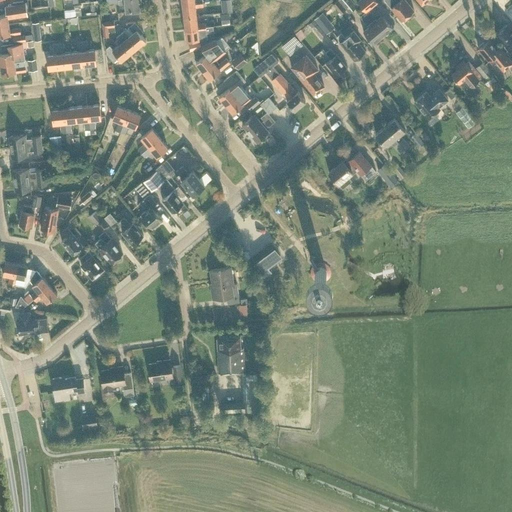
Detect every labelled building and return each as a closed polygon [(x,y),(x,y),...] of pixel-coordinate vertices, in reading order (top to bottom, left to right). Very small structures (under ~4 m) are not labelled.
[(126,10),(141,8),(139,0),(113,0),(113,2),(118,1),(118,3),(125,3),(126,10)] [(341,13),(346,9),(338,0),(337,0),(333,3),(341,13)] [(339,0),(349,12),(357,6),(351,0),(339,0)] [(383,35),(393,27),(383,15),(377,20),(369,9),(378,2),(376,0),(359,0),(358,1),(366,11),(364,12),(364,13),(383,35)] [(413,11),(414,10),(405,0),(385,0),(402,20),(408,15),(409,16),(414,12),(413,11)] [(184,16),(197,15),(196,7),(203,6),(203,2),(182,4),(184,16)] [(0,24),(9,24),(8,18),(27,15),(26,3),(6,6),(7,14),(0,14),(0,24)] [(80,6),(66,8),(67,15),(81,12),(80,6)] [(322,11),(314,18),(326,33),(335,26),(322,11)] [(374,44),(383,35),(364,13),(361,16),(369,26),(363,31),(374,44)] [(221,24),(229,24),(229,14),(221,14),(221,24)] [(206,26),(205,22),(198,23),(197,15),(184,16),(185,29),(206,26)] [(325,33),(314,20),(309,24),(320,38),(325,33)] [(41,40),(39,21),(32,22),(34,40),(41,40)] [(137,47),(146,40),(140,33),(143,31),(135,21),(126,22),(129,26),(125,30),(128,33),(128,34),(129,35),(128,36),(137,47)] [(9,34),(20,33),(19,28),(10,29),(9,24),(0,24),(0,35),(9,34)] [(504,46),(510,52),(511,50),(511,31),(506,24),(496,33),(506,44),(504,46)] [(206,26),(185,29),(187,40),(200,39),(207,38),(206,33),(214,32),(213,26),(206,26)] [(307,35),(301,28),(295,33),(300,40),(307,35)] [(129,35),(128,34),(124,30),(116,36),(118,38),(121,42),(120,42),(129,53),(137,47),(128,36),(129,35)] [(345,47),(355,59),(359,56),(361,55),(363,53),(363,52),(365,51),(357,41),(360,39),(353,30),(345,37),(341,33),(337,36),(345,47)] [(293,33),(287,38),(296,49),(302,44),(293,33)] [(25,34),(13,36),(14,43),(26,41),(25,34)] [(121,60),(129,53),(120,42),(121,42),(118,38),(114,41),(117,45),(112,49),(109,45),(106,48),(107,54),(113,61),(118,57),(121,60)] [(289,54),(296,49),(287,38),(280,43),(289,54)] [(511,60),(499,45),(496,48),(488,38),(478,47),(488,60),(493,65),(496,63),(503,72),(509,67),(511,64),(511,60)] [(203,70),(216,59),(226,51),(216,39),(201,46),(200,46),(206,54),(196,62),(203,70)] [(72,66),(84,64),(81,40),(76,41),(77,48),(79,49),(80,51),(71,52),(72,66)] [(84,64),(96,63),(95,49),(85,50),(85,48),(87,46),(86,40),(81,40),(84,64)] [(200,46),(201,46),(200,42),(189,43),(190,51),(200,46)] [(2,53),(0,53),(0,61),(0,63),(24,60),(25,59),(23,47),(23,43),(13,44),(13,43),(7,44),(9,52),(2,53)] [(48,68),(60,67),(58,43),(53,44),(53,50),(56,51),(56,54),(47,55),(48,68)] [(72,66),(71,52),(61,53),(61,50),(63,49),(63,43),(58,43),(60,67),(72,66)] [(337,76),(347,67),(336,54),(330,48),(326,51),(331,58),(325,62),(337,76)] [(247,61),(241,53),(231,60),(238,68),(247,61)] [(295,109),(305,100),(298,91),(296,92),(280,72),(279,73),(273,65),(278,61),(271,53),(253,68),(260,76),(266,71),(272,78),(271,79),(283,93),(281,94),(295,109)] [(319,89),(324,85),(313,72),(318,68),(306,54),(291,67),(314,94),(315,92),(317,92),(319,90),(319,89)] [(38,69),(36,58),(27,59),(29,71),(38,69)] [(220,70),(228,64),(230,62),(226,58),(219,63),(216,59),(203,70),(209,78),(220,69),(220,70)] [(15,72),(26,70),(24,60),(0,63),(2,73),(15,71),(15,72)] [(464,79),(471,86),(479,79),(478,77),(481,75),(469,60),(466,63),(463,60),(455,67),(457,69),(452,74),(459,83),(464,79)] [(496,80),(492,75),(493,74),(483,62),(476,67),(487,80),(484,81),(488,86),(496,80)] [(240,85),(245,80),(236,69),(223,80),(229,87),(219,95),(226,104),(244,89),(240,85)] [(439,107),(448,99),(439,88),(430,96),(426,91),(414,101),(428,118),(440,108),(439,107)] [(251,97),(247,93),(244,89),(226,104),(233,112),(243,103),(251,97)] [(450,89),(446,92),(451,98),(455,95),(450,89)] [(251,109),(260,101),(256,96),(247,103),(251,109)] [(260,103),(267,111),(269,113),(277,107),(268,96),(260,103)] [(87,105),(90,129),(95,128),(95,122),(92,121),(92,119),(101,118),(100,104),(87,105)] [(85,130),(90,129),(87,105),(75,106),(77,120),(86,119),(87,122),(84,123),(85,130)] [(120,131),(129,109),(118,105),(113,118),(121,121),(120,124),(118,123),(115,129),(120,131)] [(68,121),(77,120),(75,106),(64,108),(66,132),(71,131),(70,124),(68,124),(68,121)] [(61,132),(66,132),(64,108),(51,109),(53,123),(62,122),(63,125),(60,125),(61,132)] [(135,127),(140,114),(129,109),(120,131),(125,133),(128,127),(125,125),(126,123),(135,127)] [(269,113),(267,111),(261,116),(264,120),(261,122),(253,114),(242,123),(253,136),(252,137),(255,142),(268,131),(265,127),(268,125),(269,126),(275,121),(269,113)] [(385,125),(404,149),(409,145),(403,137),(402,138),(399,134),(404,130),(394,118),(385,125)] [(400,153),(404,149),(385,125),(375,133),(386,145),(391,141),(400,153)] [(141,152),(160,137),(152,128),(141,136),(147,144),(145,145),(143,144),(138,148),(141,152)] [(420,134),(425,140),(430,136),(425,130),(420,134)] [(416,133),(411,137),(419,147),(424,143),(416,133)] [(10,146),(41,143),(40,135),(31,136),(32,138),(26,139),(25,134),(9,136),(10,146)] [(62,148),(61,135),(49,136),(51,141),(55,146),(58,149),(62,148)] [(157,155),(168,147),(160,137),(141,152),(145,157),(150,153),(149,150),(151,148),(157,155)] [(10,146),(12,157),(28,155),(27,150),(33,149),(33,152),(42,151),(41,143),(10,146)] [(79,143),(67,144),(68,156),(80,155),(79,143)] [(329,172),(338,183),(343,188),(352,180),(347,175),(352,171),(353,173),(358,169),(361,173),(366,179),(376,170),(371,164),(359,151),(350,158),(349,158),(344,162),(343,160),(329,172)] [(399,181),(384,163),(377,169),(392,187),(399,181)] [(161,164),(155,169),(156,170),(164,180),(166,178),(167,179),(170,176),(161,164)] [(406,174),(398,164),(393,169),(400,178),(406,174)] [(193,194),(205,184),(193,170),(189,174),(187,171),(187,170),(183,165),(175,172),(179,177),(182,180),(193,194)] [(44,168),(36,169),(36,167),(13,169),(14,180),(45,176),(44,168)] [(156,170),(143,181),(151,190),(158,185),(166,195),(162,199),(172,211),(173,210),(175,210),(179,207),(178,206),(183,202),(181,200),(173,190),(174,188),(167,179),(166,178),(164,180),(156,170)] [(14,180),(16,191),(32,189),(32,184),(37,183),(37,185),(46,184),(45,176),(14,180)] [(90,191),(80,199),(85,204),(94,196),(90,191)] [(42,196),(33,194),(32,204),(40,206),(42,196)] [(144,198),(140,201),(146,209),(141,214),(152,228),(154,226),(155,227),(158,224),(158,223),(160,221),(163,219),(161,216),(156,211),(161,207),(157,201),(156,203),(149,195),(149,194),(144,198)] [(72,198),(57,195),(55,206),(70,209),(72,198)] [(23,210),(20,225),(21,225),(21,227),(27,228),(27,226),(31,227),(34,213),(35,207),(28,206),(24,205),(23,210)] [(44,213),(41,229),(43,229),(44,231),(47,231),(49,230),(54,231),(58,208),(50,207),(45,206),(44,213)] [(90,216),(95,223),(97,221),(103,229),(108,225),(97,210),(90,216)] [(104,217),(111,225),(117,220),(110,212),(104,217)] [(124,216),(118,222),(124,230),(122,232),(132,244),(133,244),(135,244),(138,241),(138,240),(143,235),(137,228),(138,227),(133,222),(130,224),(124,216)] [(61,240),(72,254),(82,245),(67,227),(62,231),(67,236),(61,240)] [(102,237),(96,242),(99,247),(107,258),(108,257),(112,261),(113,260),(114,262),(119,257),(118,256),(122,253),(115,243),(116,243),(111,237),(111,238),(105,230),(99,235),(102,237)] [(86,247),(92,255),(95,253),(89,245),(86,247)] [(271,250),(252,268),(262,280),(268,276),(262,266),(269,260),(271,262),(277,257),(271,250)] [(88,251),(81,257),(85,262),(82,264),(92,277),(94,276),(95,278),(99,274),(98,273),(103,269),(92,256),(88,251)] [(12,283),(16,263),(5,261),(3,274),(10,275),(9,283),(12,283)] [(323,282),(325,282),(326,281),(327,280),(328,280),(328,279),(329,278),(330,277),(330,276),(330,274),(331,273),(331,272),(331,271),(330,270),(330,269),(330,267),(329,266),(328,266),(327,265),(327,264),(326,263),(324,263),(323,262),(322,262),(321,262),(320,262),(319,262),(317,262),(316,263),(315,263),(314,264),(313,265),(313,266),(312,267),(311,268),(311,269),(310,270),(310,271),(310,272),(310,273),(310,275),(311,276),(311,277),(312,278),(313,279),(313,280),(314,280),(315,281),(316,282),(318,282),(319,282),(320,282),(321,282),(322,282),(323,282)] [(25,278),(28,265),(16,263),(12,283),(16,284),(18,277),(25,278)] [(230,266),(210,269),(212,282),(211,282),(213,298),(226,296),(227,303),(239,301),(236,283),(232,283),(230,266)] [(37,290),(31,295),(34,298),(49,285),(42,276),(32,284),(37,290)] [(47,302),(57,294),(49,285),(34,298),(36,301),(42,296),(47,302)] [(34,298),(31,295),(29,292),(23,298),(28,303),(34,298)] [(21,295),(15,306),(23,307),(28,303),(23,298),(21,295)] [(38,305),(34,301),(29,305),(32,309),(38,305)] [(247,313),(246,303),(238,304),(240,314),(247,313)] [(47,317),(31,319),(30,312),(19,313),(19,320),(16,321),(18,334),(48,330),(47,317)] [(219,339),(217,339),(217,345),(219,345),(220,350),(217,350),(219,373),(242,372),(244,372),(243,348),(241,348),(240,335),(219,337),(219,339)] [(157,363),(149,364),(151,380),(168,377),(169,381),(182,380),(180,364),(173,365),(174,367),(171,368),(170,359),(156,361),(157,363)] [(134,394),(131,372),(123,373),(122,365),(109,367),(109,369),(101,370),(104,391),(106,393),(111,392),(113,390),(112,385),(122,383),(124,394),(126,395),(134,394)] [(257,373),(244,373),(246,411),(259,410),(257,373)] [(68,391),(77,389),(77,392),(84,391),(82,378),(76,379),(75,377),(62,379),(61,377),(52,378),(55,400),(70,398),(68,391)] [(185,394),(183,384),(175,385),(177,395),(185,394)] [(244,411),(243,400),(234,401),(235,411),(244,411)] [(234,401),(220,401),(221,412),(235,411),(234,401)] [(97,426),(95,413),(81,415),(83,428),(97,426)]
